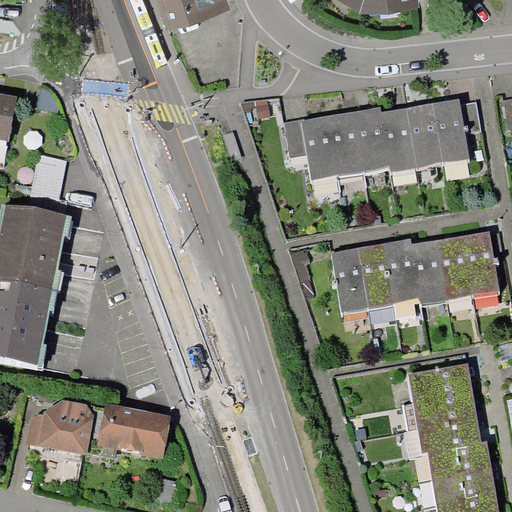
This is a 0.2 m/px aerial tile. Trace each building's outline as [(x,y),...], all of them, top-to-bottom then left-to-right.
[(222,10),(218,0),(158,0),(168,27),(222,10)] [(418,0),(337,0),(360,13),(389,14),(419,7),(418,0)] [(47,57),(40,65),(53,76),(60,67),(47,57)] [(11,106),(0,103),(0,138),(5,140),(11,106)] [(506,136),(511,134),(511,104),(501,106),(506,136)] [(442,173),(468,169),(457,108),(431,113),(442,173)] [(416,178),(442,173),(431,113),(405,118),(416,178)] [(363,181),(389,176),(379,123),(378,116),(352,121),(363,181)] [(390,183),(416,178),(405,118),(379,123),(389,176),(390,183)] [(337,186),(363,181),(352,121),(326,126),(337,186)] [(311,191),(337,186),(326,126),(300,130),(311,191)] [(6,212),(0,244),(0,284),(52,295),(66,224),(61,223),(65,203),(58,202),(66,161),(39,156),(27,216),(6,212)] [(473,306),(499,301),(488,241),(462,245),(473,306)] [(447,310),(473,306),(462,245),(436,250),(447,310)] [(393,313),(419,309),(410,255),(409,248),(383,253),(393,313)] [(421,315),(447,310),(436,250),(410,255),(419,309),(421,315)] [(367,318),(393,313),(383,253),(356,258),(367,318)] [(341,323),(367,318),(356,258),(330,263),(341,323)] [(0,361),(38,369),(52,295),(0,284),(0,361)] [(409,379),(414,405),(468,395),(463,369),(409,379)] [(414,405),(419,432),(473,422),(468,395),(414,405)] [(77,410),(53,405),(35,420),(29,451),(80,461),(81,457),(89,412),(87,412),(88,407),(78,405),(77,410)] [(158,461),(164,426),(89,412),(81,457),(110,462),(112,452),(158,461)] [(419,432),(424,458),(429,457),(478,448),(473,422),(419,432)] [(429,457),(434,483),(488,473),(483,447),(478,448),(429,457)] [(434,483),(439,510),(493,500),(488,473),(434,483)] [(159,485),(155,503),(170,506),(174,488),(159,485)] [(439,510),(439,511),(494,511),(493,500),(439,510)]
